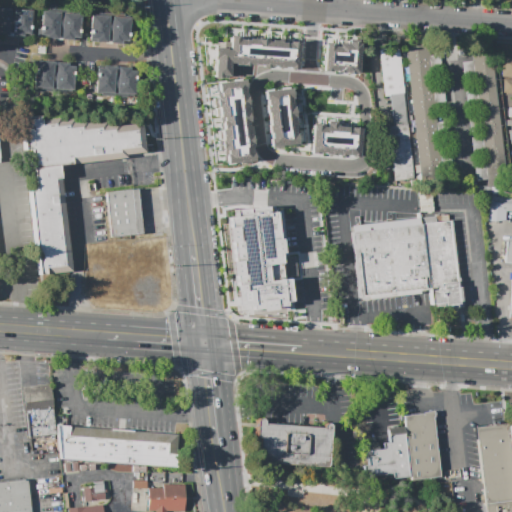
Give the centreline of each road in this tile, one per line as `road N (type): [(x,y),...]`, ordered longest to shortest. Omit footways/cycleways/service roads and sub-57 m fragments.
road 1 (residential): [(511,25),(193,0)]
road 2 (secondary): [(168,0),(195,242)]
road 3 (secondary): [(511,365),(296,351)]
